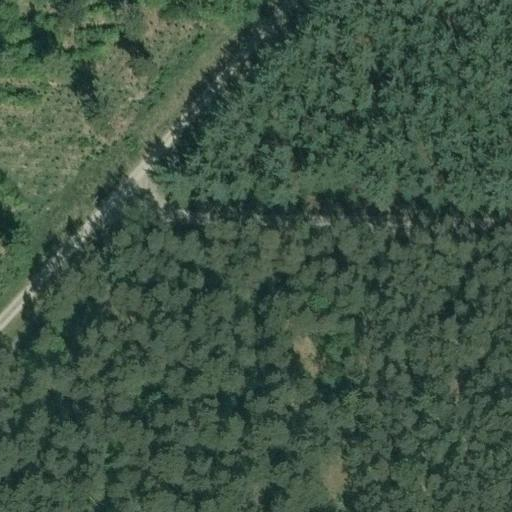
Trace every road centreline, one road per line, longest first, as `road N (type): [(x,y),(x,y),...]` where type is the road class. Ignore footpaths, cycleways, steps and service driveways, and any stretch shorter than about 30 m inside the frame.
road 1 (track): [(0,317),(289,0)]
road 2 (track): [(511,228),(115,237)]
